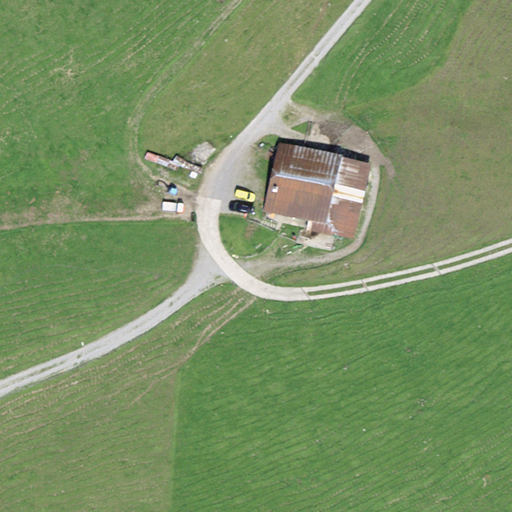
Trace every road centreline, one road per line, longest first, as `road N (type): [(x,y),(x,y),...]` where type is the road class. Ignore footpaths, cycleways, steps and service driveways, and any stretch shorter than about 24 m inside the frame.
road 1 (track): [(511,237),(393,275),(296,294),(245,277),(215,248)]
road 2 (track): [(363,0),(227,160),(209,199),(215,248)]
road 3 (track): [(215,248),(188,283),(107,337),(0,380)]
